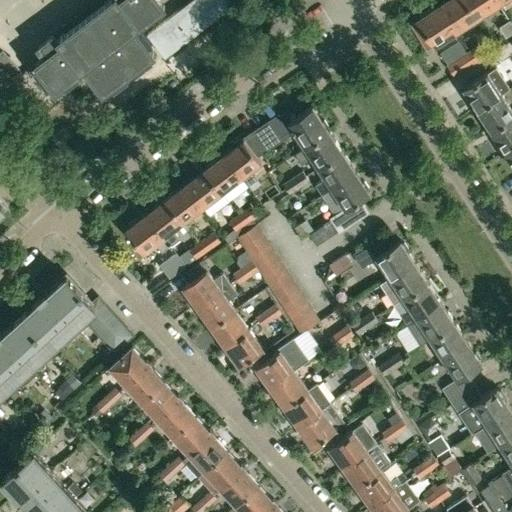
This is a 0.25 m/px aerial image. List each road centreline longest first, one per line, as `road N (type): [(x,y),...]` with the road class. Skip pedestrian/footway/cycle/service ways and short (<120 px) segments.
road 1 (residential): [(315,511),(60,216)]
road 2 (residential): [(60,216),(290,42),(352,6)]
road 3 (residential): [(511,238),(352,6)]
